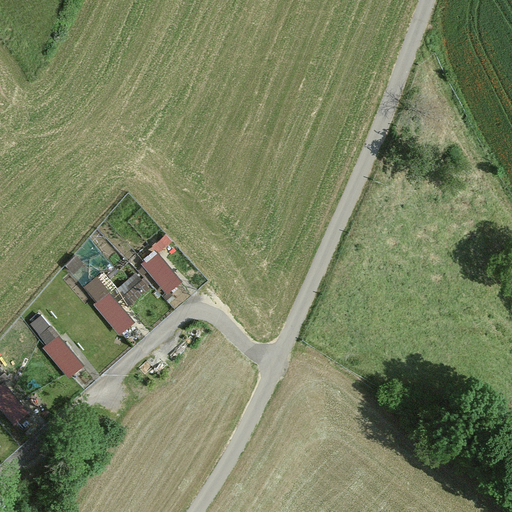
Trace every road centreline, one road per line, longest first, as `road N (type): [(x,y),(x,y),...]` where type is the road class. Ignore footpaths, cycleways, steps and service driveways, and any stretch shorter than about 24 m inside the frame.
road 1 (unclassified): [(195,511),(294,327),(430,0)]
road 2 (track): [(428,7),(464,122),(511,199)]
